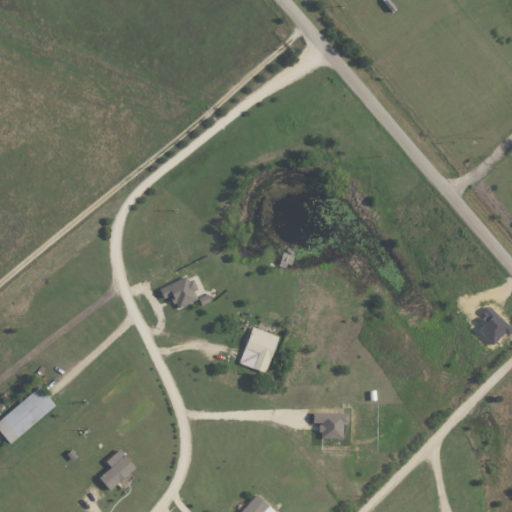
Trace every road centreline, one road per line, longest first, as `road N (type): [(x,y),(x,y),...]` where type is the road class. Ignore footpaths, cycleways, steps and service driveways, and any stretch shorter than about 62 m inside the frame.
road 1 (residential): [(511,265),(283,0)]
road 2 (residential): [(363,511),(511,362)]
